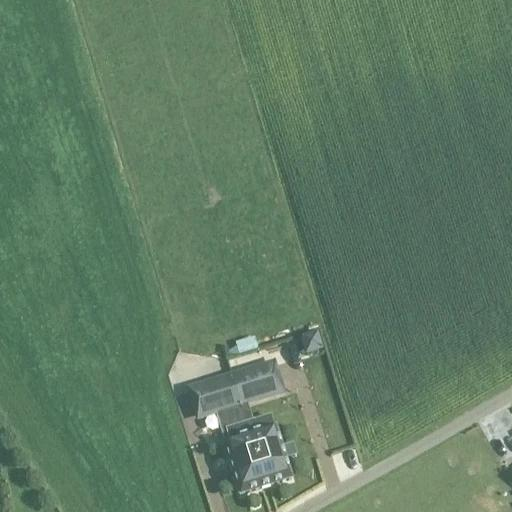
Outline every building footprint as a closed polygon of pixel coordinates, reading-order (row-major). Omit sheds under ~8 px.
[(321,336),(295,343),(305,379),(311,377),(318,401),(337,396),(321,336)] [(230,377),(240,411),(285,397),(275,363),(230,377)] [(197,424),(218,417),(240,411),(230,377),(187,391),(197,424)] [(239,499),(261,493),(255,471),(259,469),(250,440),(246,427),(225,433),(229,446),(224,448),(239,499)] [(261,493),(291,484),(275,432),(250,440),(259,469),(255,471),(261,493)]
